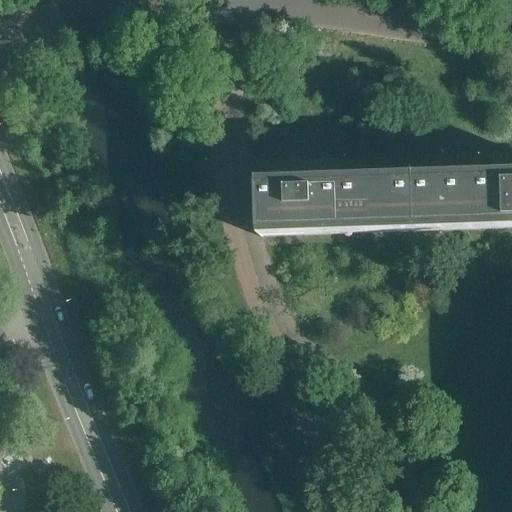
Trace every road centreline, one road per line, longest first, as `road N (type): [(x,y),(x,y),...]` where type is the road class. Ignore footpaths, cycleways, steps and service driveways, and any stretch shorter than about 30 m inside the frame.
road 1 (unknown): [(511,145),(240,158)]
road 2 (tertiary): [(125,511),(44,310)]
road 3 (tertiary): [(44,310),(0,195)]
